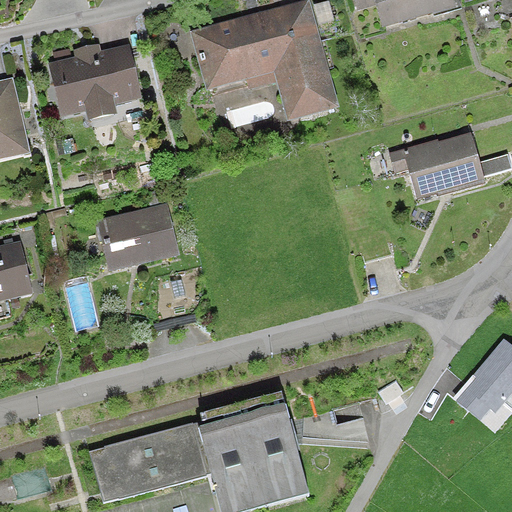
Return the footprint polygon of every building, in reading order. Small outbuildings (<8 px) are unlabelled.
[(451,7),(448,0),(353,0),(357,10),(375,5),(381,27),(451,7)] [(327,3),(313,7),(318,26),(332,22),(327,3)] [(247,31),(245,24),(195,38),(200,56),(197,57),(201,73),(204,72),(209,88),(245,78),(244,72),(274,64),(289,119),(330,108),(320,71),(313,74),(305,46),(313,44),(305,15),(278,23),(277,20),(275,18),(272,17),(269,17),(266,19),(265,21),(264,24),(264,27),(247,31)] [(136,98),(125,52),(51,69),(61,116),(84,110),(85,115),(111,109),(110,104),(136,98)] [(0,157),(22,152),(7,86),(0,87),(0,157)] [(436,197),(482,184),(470,139),(437,148),(436,144),(389,158),(393,175),(407,172),(414,199),(435,193),(436,197)] [(159,195),(147,198),(149,206),(161,204),(159,195)] [(174,255),(164,210),(98,225),(109,273),(138,266),(137,264),(174,255)] [(358,237),(366,262),(392,255),(384,231),(358,237)] [(0,300),(28,294),(17,246),(0,250),(0,300)] [(511,391),(511,346),(505,340),(476,374),(478,377),(459,400),(481,419),(491,407),(495,411),(511,391)] [(218,511),(252,511),(307,497),(279,394),(198,416),(200,423),(76,456),(83,485),(95,482),(101,505),(209,477),(218,511)]
